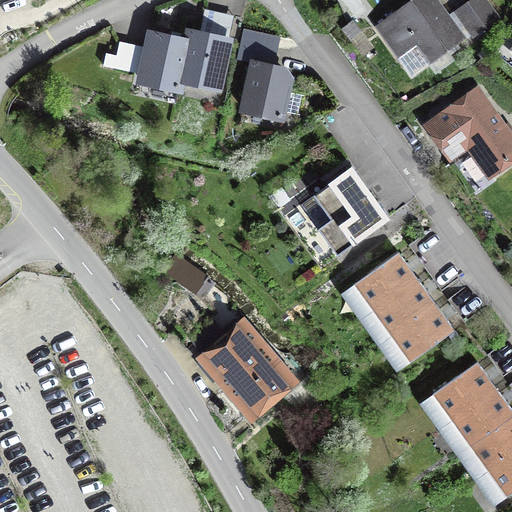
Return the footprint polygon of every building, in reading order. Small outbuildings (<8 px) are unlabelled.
[(464,39),(448,16),(435,0),(416,0),(378,28),(413,76),(464,39)] [(487,0),(473,0),(455,13),(470,34),(472,37),(500,17),(487,0)] [(191,33),(189,42),(160,36),(151,34),(141,81),(180,90),(183,79),(219,87),(229,41),(203,35),(191,33)] [(288,71),(256,64),(246,111),(285,119),(288,108),(296,110),(300,94),(291,91),(293,80),(288,71)] [(511,139),(477,90),(425,128),(450,163),(467,152),(486,178),(511,159),(511,139)] [(388,221),(352,169),(314,195),(333,223),(321,231),(338,256),(388,221)] [(445,317),(435,304),(424,288),(417,279),(407,265),(399,253),(354,285),(409,361),(453,329),(445,317)] [(300,385),(244,319),(194,361),(250,427),(300,385)] [(435,397),(507,497),(511,492),(511,414),(505,404),(497,393),(487,380),(478,367),(435,397)]
